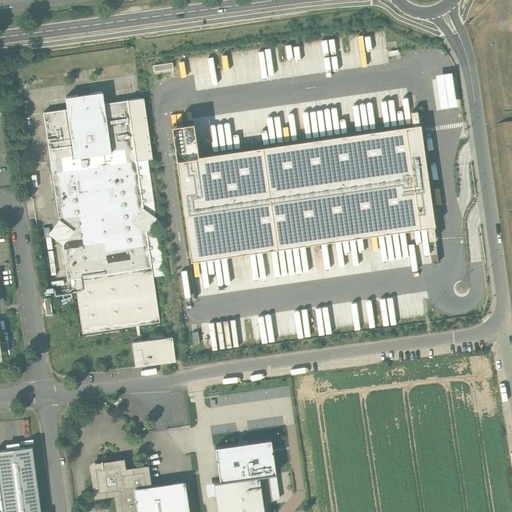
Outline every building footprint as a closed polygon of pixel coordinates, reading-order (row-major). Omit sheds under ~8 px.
[(102,92),(65,98),(67,109),(43,113),(59,220),(49,233),(62,243),(67,280),(75,279),(82,334),(159,323),(153,278),(164,277),(147,159),(152,159),(143,98),(103,104),(102,92)] [(412,126),(419,125),(417,111),(411,112),(412,126)] [(193,122),(171,125),(176,160),(198,157),(193,122)] [(198,157),(176,160),(191,262),(314,244),(315,251),(320,250),(319,243),(427,228),(429,241),(435,240),(433,227),(434,227),(420,125),(419,125),(412,126),(304,141),(303,134),(298,135),(299,142),(198,157)] [(73,294),(60,300),(63,305),(75,298),(73,294)] [(49,298),(43,299),(45,316),(51,315),(49,298)] [(172,337),(132,343),(135,366),(176,362),(172,337)] [(219,482),(259,476),(276,474),(273,452),(271,453),(271,450),(272,450),(271,440),(244,443),(215,447),(216,458),(217,458),(218,460),(216,460),(219,482)] [(31,446),(0,450),(0,500),(1,511),(40,511),(39,503),(40,503),(39,502),(37,492),(38,492),(38,491),(37,491),(36,481),(37,481),(36,480),(34,470),(35,470),(35,469),(34,469),(33,459),(34,459),(34,458),(33,458),(32,448),(32,447),(31,447),(31,446)] [(122,461),(91,465),(96,496),(115,493),(118,511),(138,511),(135,490),(149,488),(146,467),(124,470),(122,461)] [(279,499),(276,474),(259,476),(262,502),(273,501),(272,500),(279,499)] [(219,482),(214,482),(217,511),(263,511),(262,502),(259,476),(219,482)] [(149,488),(135,490),(138,511),(187,511),(183,483),(169,485),(149,488)]
